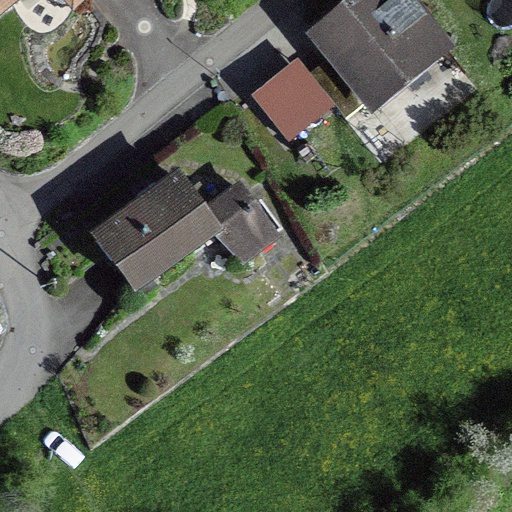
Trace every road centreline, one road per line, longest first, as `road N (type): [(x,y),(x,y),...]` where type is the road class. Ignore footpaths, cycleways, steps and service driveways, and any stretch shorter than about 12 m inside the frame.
road 1 (residential): [(4,221),(276,0)]
road 2 (residential): [(4,221),(31,345),(0,378)]
